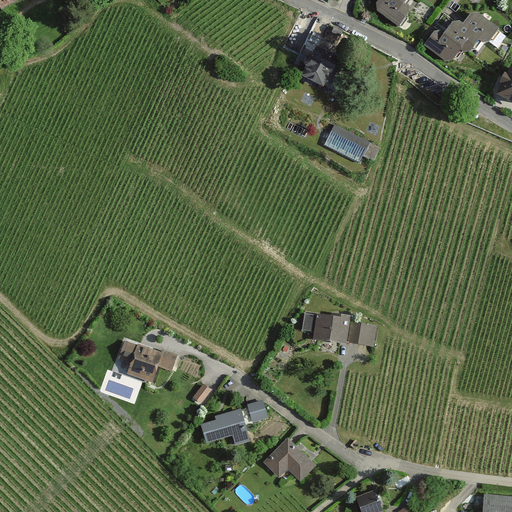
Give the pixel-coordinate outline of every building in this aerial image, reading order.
[(376,0),(370,7),(396,27),(409,10),(402,4),(405,0),(376,0)] [(434,28),(421,45),(446,63),(458,46),(466,52),(475,41),(482,46),(495,29),(470,10),(458,26),(451,20),(440,33),(434,28)] [(310,43),(294,76),(322,90),(338,57),(310,43)] [(488,93),(511,105),(511,70),(503,66),(488,93)] [(333,125),(325,145),(373,163),(381,143),(333,125)] [(347,317),(302,311),(299,329),(310,331),(309,342),(340,346),(340,340),(372,345),(375,326),(347,322),(347,317)] [(124,335),(115,362),(127,365),(124,374),(152,383),(157,366),(169,370),(175,352),(124,335)] [(204,403),(214,389),(206,382),(195,396),(204,403)] [(261,400),(245,405),(252,426),(268,421),(261,400)] [(212,420),(198,424),(204,443),(246,430),(239,408),(211,417),(212,420)] [(284,437),(259,463),(274,478),(283,469),(296,481),(312,464),(284,437)] [(380,511),(372,491),(355,498),(360,511),(380,511)] [(511,511),(511,496),(481,493),(478,511),(511,511)]
